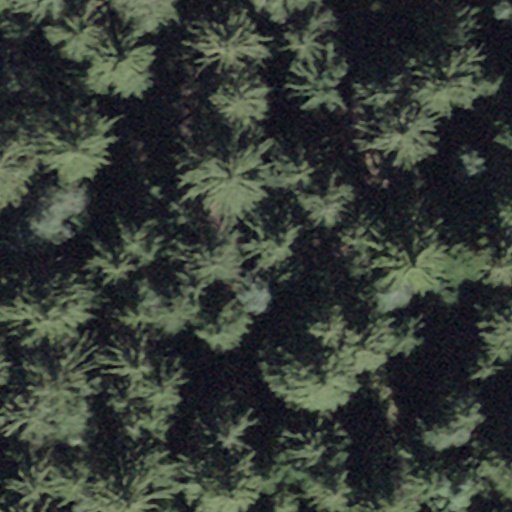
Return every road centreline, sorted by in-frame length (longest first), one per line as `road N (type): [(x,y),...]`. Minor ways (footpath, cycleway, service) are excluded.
road 1 (motorway): [(266,0),(0,428)]
road 2 (motorway): [(307,511),(511,181)]
